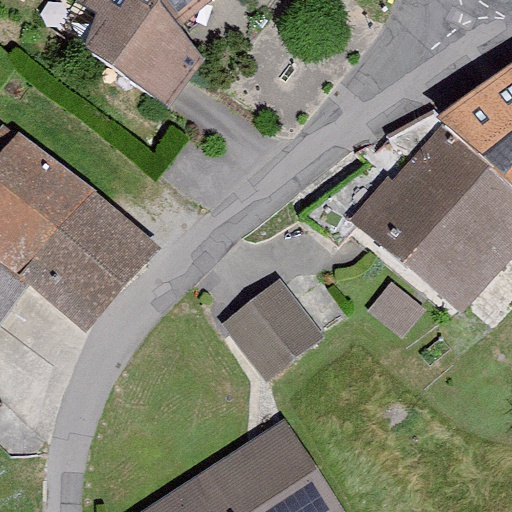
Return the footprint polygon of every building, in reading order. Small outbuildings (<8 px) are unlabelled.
[(76,0),(74,3),(100,19),(84,50),(115,69),(166,112),(207,62),(178,30),(216,0),(76,0)] [(511,71),(434,126),(511,190),(511,71)] [(511,268),(511,190),(434,126),(351,226),(468,322),(511,268)] [(160,247),(19,130),(0,154),(0,394),(51,446),(88,337),(160,247)] [(281,279),(222,321),(266,382),(325,340),(281,279)] [(353,511),(288,415),(143,511),(353,511)]
